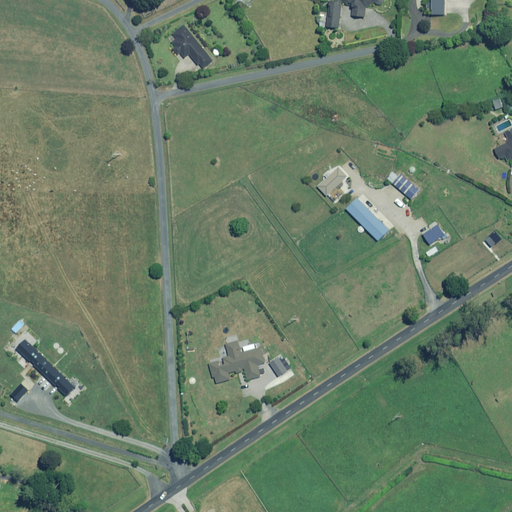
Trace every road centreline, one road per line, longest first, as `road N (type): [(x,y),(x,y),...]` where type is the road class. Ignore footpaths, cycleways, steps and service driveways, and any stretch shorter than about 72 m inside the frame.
road 1 (residential): [(177,487),(152,96),(140,49),(101,0)]
road 2 (unclassified): [(511,265),(177,487)]
